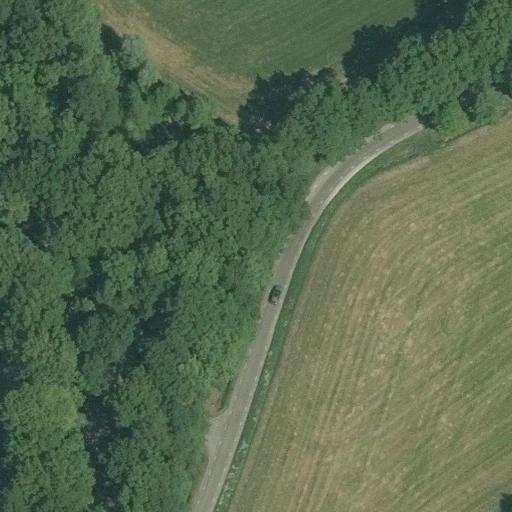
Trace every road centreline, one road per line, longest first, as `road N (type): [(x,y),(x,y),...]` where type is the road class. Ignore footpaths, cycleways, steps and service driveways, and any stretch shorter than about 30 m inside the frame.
road 1 (unclassified): [(228,440),(295,232),(315,200),(371,141),(511,67)]
road 2 (unclassified): [(228,440),(0,332)]
